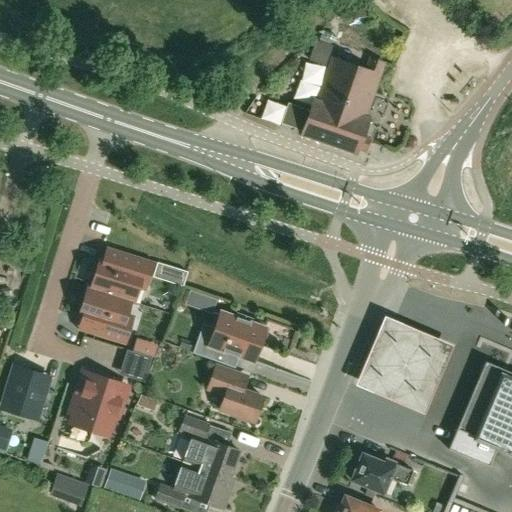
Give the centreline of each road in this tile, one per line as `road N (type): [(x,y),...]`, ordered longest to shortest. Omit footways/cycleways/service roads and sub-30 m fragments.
road 1 (tertiary): [(284,511),(405,230)]
road 2 (residential): [(109,121),(37,346),(76,359)]
road 3 (primary): [(416,207),(283,166),(221,159)]
road 4 (primary): [(221,159),(276,190),(405,230)]
road 5 (tertiary): [(416,207),(511,68)]
